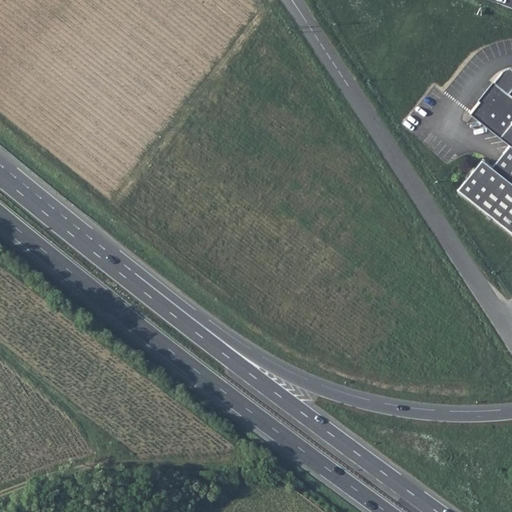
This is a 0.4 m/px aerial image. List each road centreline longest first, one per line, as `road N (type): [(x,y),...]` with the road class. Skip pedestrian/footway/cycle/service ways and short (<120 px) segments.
road 1 (trunk): [(0,214),(385,511)]
road 2 (trunk): [(511,413),(393,410),(315,388),(231,342),(127,261),(94,253)]
road 3 (trunk): [(437,511),(94,253)]
road 4 (track): [(0,490),(39,474),(240,460)]
road 5 (trunk): [(94,253),(0,176)]
